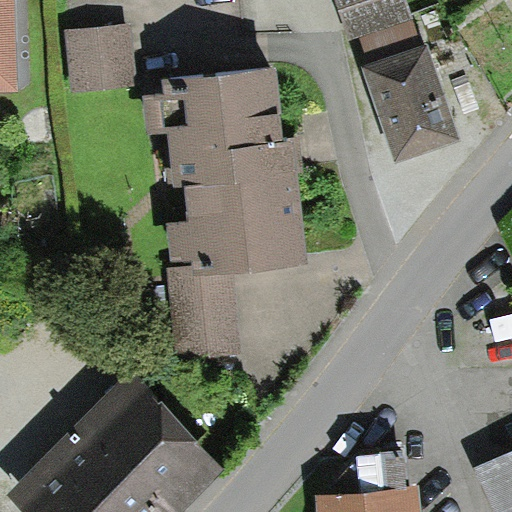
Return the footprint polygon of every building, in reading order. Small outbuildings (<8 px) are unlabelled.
[(0,0),(0,89),(17,89),(14,0),(0,0)] [(132,26),(67,32),(73,90),(138,84),(132,26)] [(393,150),(444,134),(418,52),(367,68),(393,150)] [(145,96),(149,134),(171,132),(175,169),(166,170),(176,269),(170,269),(178,354),(233,349),(225,265),(305,257),(296,166),(302,165),(300,137),(285,139),(278,68),(161,79),(163,94),(145,96)] [(131,375),(10,492),(28,511),(177,511),(222,469),(131,375)] [(338,495),(324,496),(325,511),(408,511),(402,448),(357,452),(336,477),(338,495)] [(511,511),(511,453),(479,469),(496,511),(511,511)]
